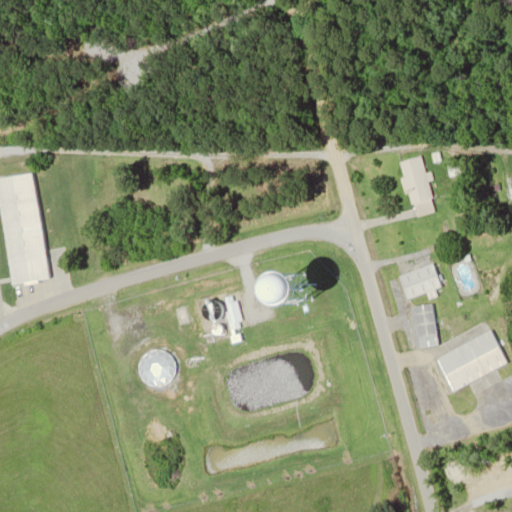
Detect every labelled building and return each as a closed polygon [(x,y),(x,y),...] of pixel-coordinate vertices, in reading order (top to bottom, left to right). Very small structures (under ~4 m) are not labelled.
[(436,211),(425,155),(402,160),(413,215),(436,211)] [(54,277),(38,172),(0,177),(0,198),(14,283),(54,277)] [(441,289),(435,264),(400,273),(407,298),(441,289)] [(436,303),(414,305),(418,347),(441,344),(436,303)] [(492,331),(437,354),(451,388),(506,365),(492,331)]
